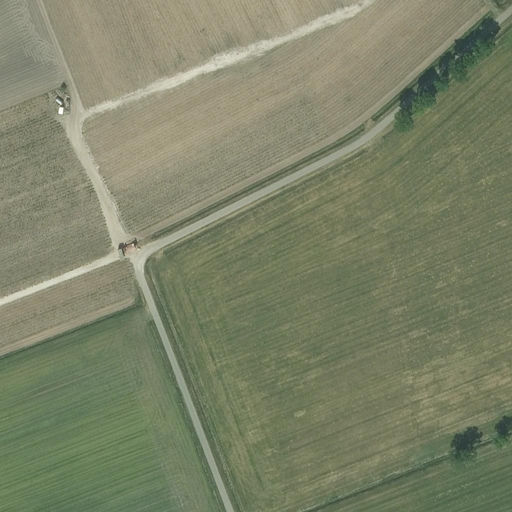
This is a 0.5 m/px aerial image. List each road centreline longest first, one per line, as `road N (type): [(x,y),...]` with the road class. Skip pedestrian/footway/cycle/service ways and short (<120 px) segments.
road 1 (track): [(228,511),(133,261),(377,126)]
road 2 (unclassified): [(377,126),(511,7)]
